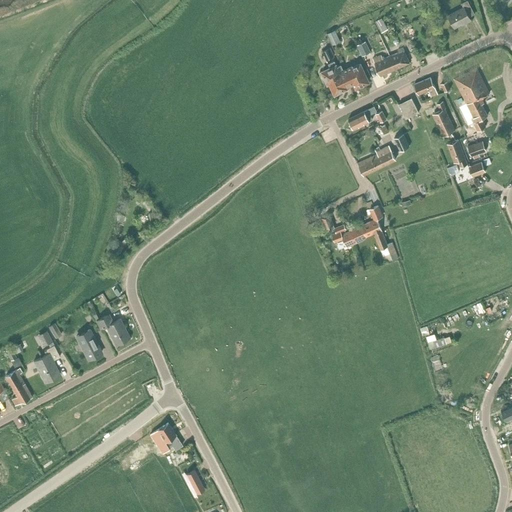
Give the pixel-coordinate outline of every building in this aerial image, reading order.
[(463,7),(448,15),(455,27),(464,22),(465,24),(470,21),(469,18),(475,14),(468,1),(462,4),(463,7)] [(382,18),(375,22),(382,33),(388,29),(382,18)] [(409,36),(415,33),(412,27),(410,27),(408,23),(399,28),(405,41),(411,39),(409,36)] [(337,30),(329,34),(335,45),(342,42),(337,30)] [(367,41),(359,45),(364,55),(372,52),(367,41)] [(389,55),(395,69),(410,63),(402,46),(397,48),(398,51),(389,55)] [(331,48),(323,51),(327,60),(335,56),(331,48)] [(380,76),(395,69),(389,55),(382,58),(381,55),(372,58),(380,76)] [(348,87),(351,86),(343,69),(341,64),(338,66),(337,63),(336,63),(335,60),(328,63),(330,66),(321,70),(328,84),(329,83),(335,94),(348,87)] [(343,69),(351,86),(354,84),(356,88),(369,81),(360,62),(353,65),(352,64),(343,69)] [(454,79),(467,105),(476,121),(474,122),(478,130),(486,126),(482,118),(488,115),(482,104),(484,103),(482,99),(483,98),(483,97),(490,93),(477,67),(454,79)] [(431,77),(414,84),(418,94),(428,90),(431,96),(438,93),(431,77)] [(447,80),(441,83),(444,91),(450,88),(447,80)] [(410,116),(417,113),(418,112),(411,98),(399,104),(406,118),(410,116)] [(440,110),(433,114),(443,136),(447,134),(449,138),(453,136),(451,132),(456,130),(445,108),(446,107),(443,101),(437,104),(440,110)] [(375,106),(349,119),(354,129),(373,120),(370,115),(372,113),(372,114),(377,111),(375,106)] [(382,111),(376,114),(380,122),(386,119),(382,111)] [(386,125),(381,128),(384,134),(389,131),(386,125)] [(404,133),(394,138),(400,151),(410,146),(404,133)] [(459,139),(447,143),(454,162),(458,161),(460,167),(468,164),(459,139)] [(471,155),(486,150),(483,140),(468,146),(471,155)] [(379,153),(358,163),(363,175),(395,159),(388,146),(378,151),(379,153)] [(482,161),(469,166),(472,176),(485,171),(482,161)] [(378,205),(370,209),(374,220),(377,218),(382,216),(378,205)] [(330,215),(322,218),(325,228),(334,225),(330,215)] [(374,233),(382,230),(377,218),(374,220),(362,225),(366,236),(374,233)] [(366,236),(362,225),(346,232),(345,229),(346,229),(344,224),(334,228),(336,233),(332,234),(335,242),(344,239),(347,246),(363,239),(366,236)] [(382,230),(374,233),(383,255),(384,255),(390,253),(393,260),(398,258),(392,242),(387,244),(382,230)] [(123,242),(118,240),(114,250),(119,252),(123,242)] [(96,313),(93,315),(101,329),(106,326),(116,345),(130,337),(120,319),(114,322),(109,313),(99,318),(96,313)] [(62,334),(55,323),(49,326),(56,338),(62,334)] [(90,329),(76,336),(88,359),(102,352),(90,329)] [(46,330),(39,334),(45,344),(52,340),(46,330)] [(20,343),(14,347),(17,353),(23,349),(20,343)] [(46,355),(34,361),(46,382),(60,374),(53,361),(60,357),(54,345),(44,351),(46,355)] [(6,351),(11,360),(17,357),(12,348),(6,351)] [(14,367),(22,363),(18,357),(11,360),(14,367)] [(16,370),(5,376),(16,396),(12,398),(16,405),(31,397),(16,370)] [(511,403),(501,408),(507,420),(511,417),(511,403)] [(168,422),(157,430),(166,442),(166,441),(168,444),(158,451),(163,458),(166,455),(170,460),(176,455),(177,458),(185,452),(176,439),(178,438),(176,434),(168,422)] [(194,471),(187,474),(196,493),(204,489),(194,471)]
